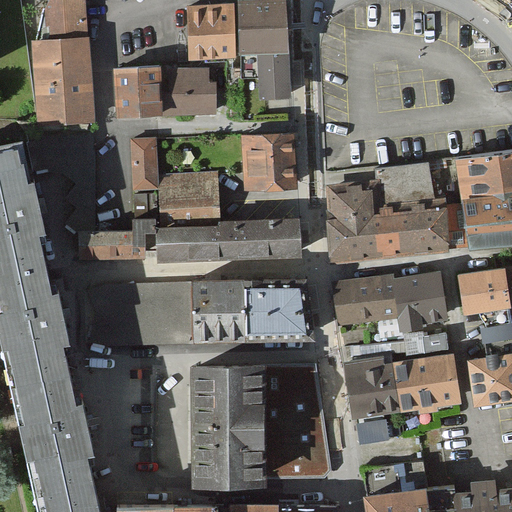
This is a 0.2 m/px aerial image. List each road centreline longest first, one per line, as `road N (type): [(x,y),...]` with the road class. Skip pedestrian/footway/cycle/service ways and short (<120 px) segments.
road 1 (residential): [(319,0),(304,36),(322,267)]
road 2 (residential): [(322,267),(75,265)]
road 3 (unknown): [(185,0),(112,23),(119,187)]
road 4 (residential): [(349,485),(117,480)]
road 5 (residential): [(329,341),(100,347)]
road 6 (unknown): [(446,257),(473,462)]
road 7 (residential): [(511,253),(322,267)]
road 8 (residential): [(329,341),(349,485)]
